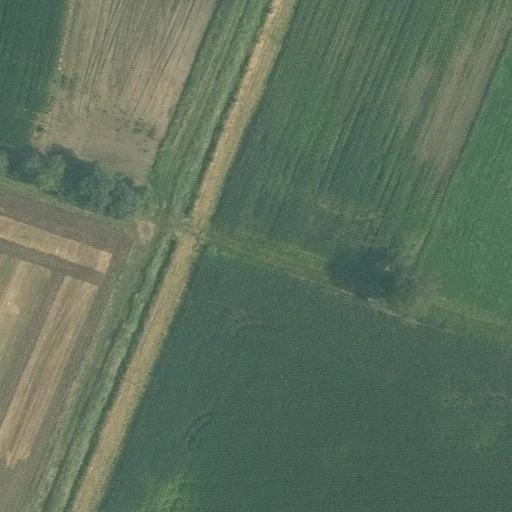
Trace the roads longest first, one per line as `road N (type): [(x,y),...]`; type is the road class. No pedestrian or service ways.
road 1 (track): [(511,333),(152,216)]
road 2 (track): [(152,216),(34,511)]
road 3 (track): [(152,216),(0,168)]
